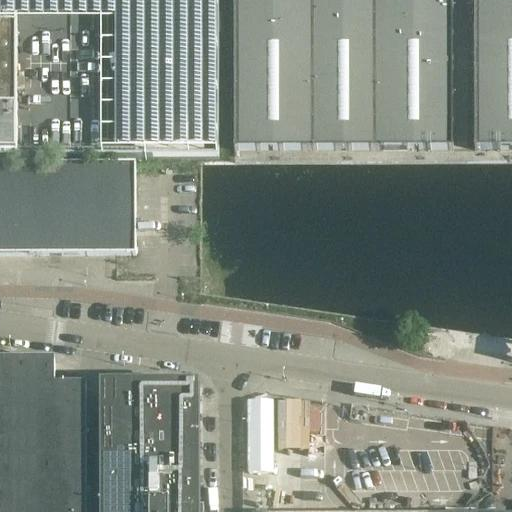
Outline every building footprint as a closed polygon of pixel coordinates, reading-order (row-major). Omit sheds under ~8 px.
[(219,161),(219,64),(218,64),(217,0),(0,0),(0,160),(137,161),(153,161),(219,161)] [(310,152),(309,0),(233,0),(234,153),(310,152)] [(375,152),(374,0),(309,0),(310,152),(375,152)] [(453,152),(452,0),(374,0),(375,152),(453,152)] [(511,151),(511,0),(474,0),(475,152),(511,151)] [(136,229),(136,188),(135,165),(0,165),(0,257),(55,257),(116,257),(136,257),(136,229)] [(446,358),(449,334),(437,332),(434,356),(446,358)] [(87,511),(87,391),(87,390),(81,390),(81,378),(55,374),(55,365),(53,365),(53,366),(0,365),(0,511),(87,511)] [(199,511),(200,393),(200,390),(196,390),(102,390),(102,511),(93,511),(199,511)] [(293,511),(293,399),(268,395),(267,511),(293,511)]
